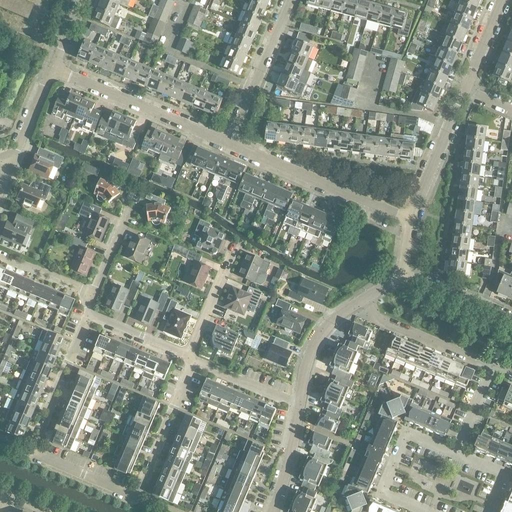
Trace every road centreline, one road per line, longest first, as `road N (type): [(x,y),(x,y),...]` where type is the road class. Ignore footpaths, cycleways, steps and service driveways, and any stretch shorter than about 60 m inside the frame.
road 1 (residential): [(190,358),(135,496),(29,451),(87,313)]
road 2 (residential): [(410,221),(230,142)]
road 3 (residential): [(230,142),(56,66)]
road 4 (residential): [(230,142),(289,0)]
road 5 (residential): [(491,368),(396,327),(362,300)]
road 6 (residential): [(410,221),(464,88)]
road 7 (residential): [(301,407),(311,351),(362,300)]
road 8 (residential): [(301,407),(190,358)]
